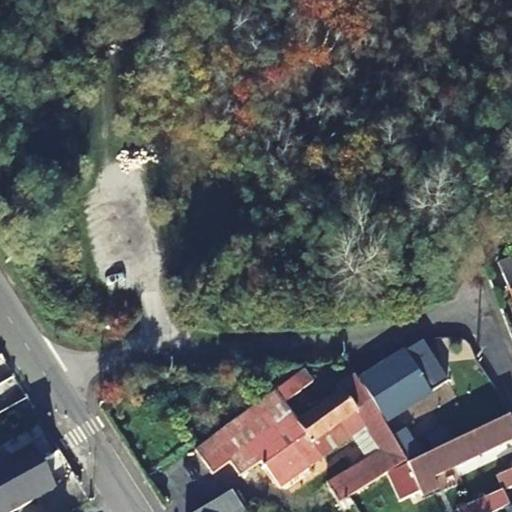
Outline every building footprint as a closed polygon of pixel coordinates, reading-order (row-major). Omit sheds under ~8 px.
[(511,259),(498,265),(511,299),(511,259)] [(357,383),(382,424),(398,413),(385,393),(428,367),(416,346),(357,383)] [(288,410),(283,404),(311,384),(303,373),(195,452),(208,469),(288,410)] [(326,486),(337,505),(349,497),(385,475),(406,463),(392,440),(382,424),(357,383),(352,375),(334,387),(339,394),(326,404),(350,437),(363,427),(379,454),(326,486)] [(208,469),(212,475),(228,463),(239,478),(260,463),(275,484),(304,463),(307,467),(350,437),(326,404),(298,423),(288,410),(208,469)] [(511,426),(508,418),(420,456),(419,456),(415,459),(406,463),(422,495),(436,489),(431,478),(511,440),(511,426)] [(396,430),(399,436),(392,440),(406,463),(415,459),(419,456),(402,426),(396,430)] [(30,451),(0,467),(0,493),(10,511),(14,511),(52,492),(30,451)] [(511,488),(511,470),(495,478),(501,491),(502,493),(511,488)] [(498,511),(509,507),(502,493),(501,491),(459,511),(498,511)] [(243,511),(231,492),(230,492),(197,511),(243,511)] [(0,511),(10,511),(0,493),(0,511)]
